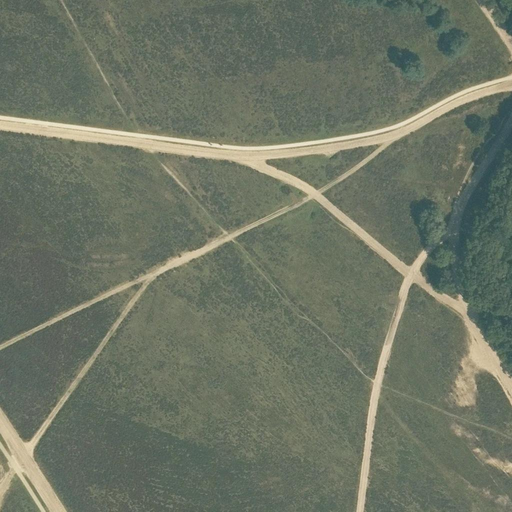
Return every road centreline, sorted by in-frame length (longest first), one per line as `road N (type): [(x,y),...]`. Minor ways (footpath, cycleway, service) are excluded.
road 1 (track): [(0,348),(291,207),(362,164),(410,119)]
road 2 (track): [(457,208),(404,289),(376,386),(360,511)]
road 3 (track): [(244,157),(315,193),(475,320)]
road 4 (track): [(244,157),(376,138),(511,83)]
road 5 (track): [(0,124),(244,157)]
